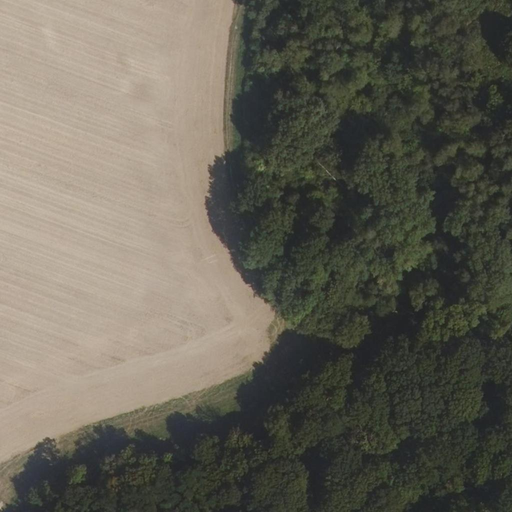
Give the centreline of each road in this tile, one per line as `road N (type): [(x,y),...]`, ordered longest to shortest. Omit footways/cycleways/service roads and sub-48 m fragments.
road 1 (track): [(511,344),(495,335),(330,355),(275,281),(235,167),(235,53),(246,0)]
road 2 (track): [(52,511),(330,355)]
